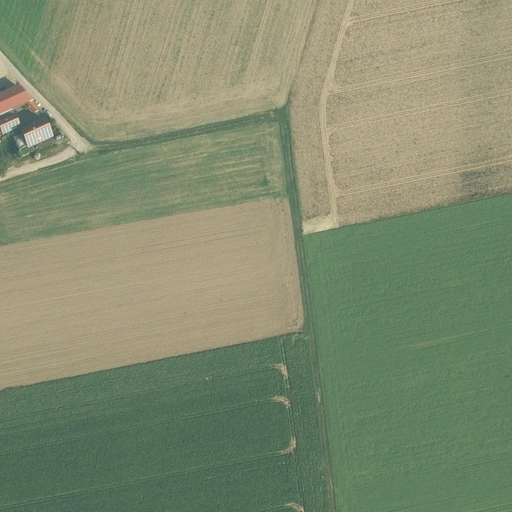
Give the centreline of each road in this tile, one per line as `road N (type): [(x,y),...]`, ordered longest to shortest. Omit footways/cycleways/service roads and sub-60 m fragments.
road 1 (track): [(92,153),(281,120),(331,511)]
road 2 (residential): [(0,58),(92,153)]
